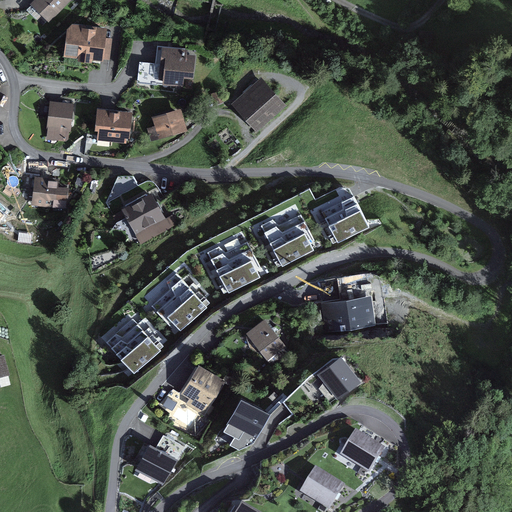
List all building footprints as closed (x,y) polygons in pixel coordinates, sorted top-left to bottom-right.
[(35,0),(30,5),(31,7),(27,11),(36,20),(40,16),(49,24),(71,1),(69,0),(35,0)] [(107,29),(72,25),(67,30),(64,57),(78,59),(78,62),(91,63),(92,60),(102,61),(103,59),(109,59),(112,39),(106,39),(107,29)] [(186,51),(186,48),(156,46),(155,63),(139,62),(137,87),(151,88),(151,85),(157,86),(157,85),(162,85),(163,81),(158,81),(161,49),(186,51)] [(186,51),(161,49),(158,81),(163,81),(162,85),(162,86),(184,88),(185,80),(193,81),(195,56),(186,55),(186,51)] [(261,78),(231,105),(257,133),(287,106),(261,78)] [(74,105),(50,102),(47,140),(67,141),(69,140),(69,133),(71,133),(74,105)] [(133,113),(97,109),(95,132),(98,132),(98,135),(97,140),(113,142),(126,144),(127,139),(129,140),(133,113)] [(181,110),(152,118),(154,127),(147,129),(151,142),(187,132),(181,110)] [(60,179),(35,176),(32,206),(54,207),(54,211),(68,212),(70,188),(59,187),(60,179)] [(157,202),(152,193),(121,211),(126,219),(141,244),(177,224),(172,216),(166,219),(157,202)] [(342,204),(354,198),(352,194),(341,200),(339,197),(319,207),(325,219),(342,210),(342,204)] [(345,212),(358,205),(354,198),(342,204),(342,210),(325,219),(329,227),(346,219),(345,212)] [(370,229),(358,205),(345,212),(346,219),(329,227),(326,229),(330,237),(333,235),(334,237),(330,239),(333,245),(337,243),(338,245),(370,229)] [(114,215),(113,216),(117,223),(126,219),(121,211),(114,215)] [(283,233),(306,222),(302,214),(279,226),(273,219),(260,226),(264,234),(276,227),(283,233)] [(305,234),(311,246),(316,243),(306,222),(283,233),(276,227),(264,234),(270,244),(282,238),(288,243),(305,234)] [(282,269),(314,252),(313,249),(311,246),(305,234),(288,243),(282,238),(270,244),(269,244),(277,258),(273,260),(277,269),(281,267),(282,269)] [(229,260),(251,249),(247,242),(226,253),(219,247),(207,254),(211,261),(222,255),(229,260)] [(251,262),(257,274),(263,271),(251,249),(229,260),(222,255),(211,261),(217,272),(228,266),(234,271),(251,262)] [(229,296),(260,279),(259,277),(257,274),(251,262),(234,271),(228,266),(217,272),(220,279),(217,281),(220,288),(224,286),(226,289),(222,291),(223,294),(224,296),(228,294),(229,296)] [(337,275),(340,295),(346,295),(372,294),(376,326),(388,325),(382,279),(369,270),(337,275)] [(171,289),(182,280),(177,274),(167,282),(170,291),(151,307),(156,313),(175,297),(171,289)] [(179,298),(190,290),(182,280),(171,289),(175,297),(156,313),(171,330),(175,327),(168,318),(182,306),(179,298)] [(181,334),(208,310),(206,308),(210,305),(206,301),(202,304),(190,290),(179,298),(182,306),(168,318),(175,327),(181,334)] [(338,296),(322,300),(325,333),(376,327),(376,326),(372,294),(346,295),(340,295),(338,296)] [(286,344),(265,316),(246,330),(267,358),(286,344)] [(123,339),(138,326),(133,319),(121,330),(110,339),(111,339),(116,335),(123,339)] [(128,345),(143,332),(138,326),(123,339),(116,335),(111,339),(106,344),(111,350),(121,342),(128,345)] [(133,352),(148,339),(149,338),(143,332),(128,345),(121,342),(111,350),(117,357),(126,349),(133,352)] [(134,376),(161,352),(159,350),(162,347),(158,342),(154,346),(148,339),(133,352),(126,349),(117,357),(134,376)] [(0,386),(11,384),(4,352),(0,353),(0,386)] [(341,352),(317,370),(324,380),(319,387),(330,401),(336,397),(338,398),(362,381),(341,352)] [(225,378),(198,361),(180,390),(191,396),(187,402),(202,413),(225,378)] [(272,412),(241,394),(226,418),(228,419),(224,427),(226,432),(233,436),(228,444),(238,450),(254,442),(272,412)] [(172,409),(177,401),(168,395),(163,403),(172,409)] [(386,446),(356,428),(340,454),(362,467),(358,472),(365,476),(368,472),(370,473),(386,446)] [(157,444),(150,440),(135,466),(139,468),(137,472),(149,478),(151,475),(164,482),(179,457),(176,455),(157,444)] [(347,484),(316,465),(300,491),(321,504),(318,509),(322,511),(325,511),(328,508),(330,509),(336,499),(338,500),(347,484)] [(260,511),(242,502),(239,508),(236,511),(260,511)]
